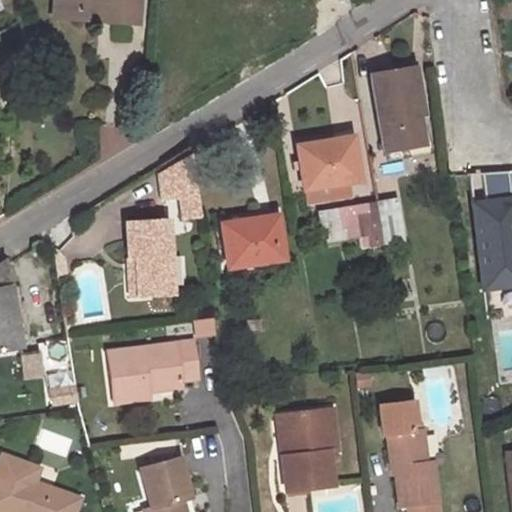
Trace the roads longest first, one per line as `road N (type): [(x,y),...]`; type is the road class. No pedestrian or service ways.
road 1 (unclassified): [(0,239),(396,0)]
road 2 (residential): [(457,0),(480,146),(511,145)]
